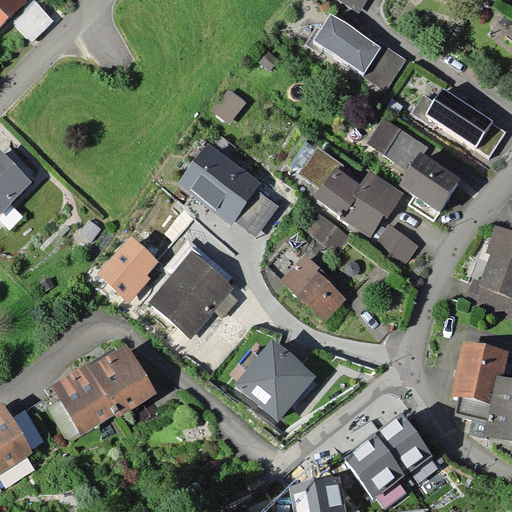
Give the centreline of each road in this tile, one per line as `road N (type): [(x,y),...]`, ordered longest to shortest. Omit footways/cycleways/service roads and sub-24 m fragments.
road 1 (residential): [(511,175),(453,246),(407,373)]
road 2 (residential): [(511,479),(470,456),(434,419),(407,373)]
road 3 (residential): [(97,0),(0,101)]
